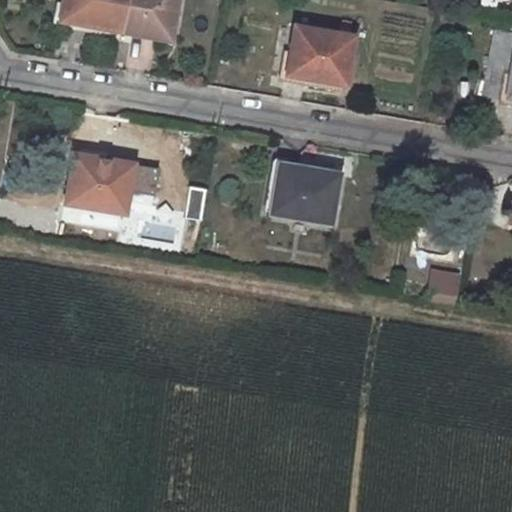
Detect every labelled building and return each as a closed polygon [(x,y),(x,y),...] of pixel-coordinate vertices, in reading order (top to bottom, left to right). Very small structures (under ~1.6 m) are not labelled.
[(168,29),(173,0),(64,0),(61,20),(121,30),(123,20),(168,29)] [(123,20),(121,30),(173,40),(180,0),(173,0),(168,29),(123,20)] [(348,37),(350,22),(340,20),(338,36),(293,28),(286,74),(344,85),(353,38),(348,37)] [(511,56),(511,27),(497,25),(484,94),(505,98),(511,56)] [(73,154),(65,202),(123,212),(131,165),(73,154)] [(337,175),(278,165),(270,213),(328,222),(337,175)] [(421,302),(451,307),(457,272),(427,267),(421,302)]
